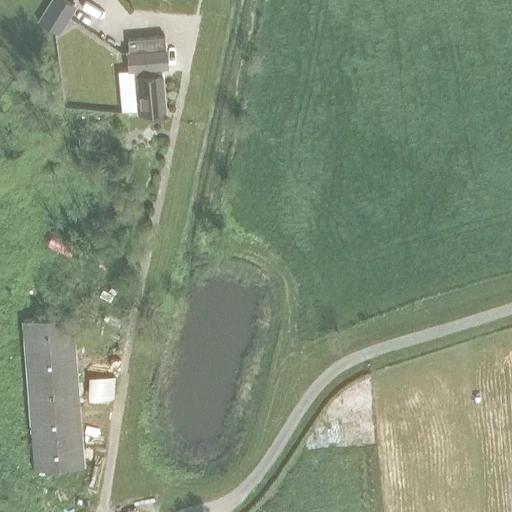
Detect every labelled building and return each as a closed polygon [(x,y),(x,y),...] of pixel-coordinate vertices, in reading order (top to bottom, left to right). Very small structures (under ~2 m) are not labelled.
[(60,0),(52,0),(38,22),(58,34),(74,9),(60,0)] [(166,49),(127,52),(128,70),(135,70),(139,110),(139,112),(164,110),(160,68),(167,68),(166,49)] [(51,235),(46,244),(72,259),(77,250),(51,235)] [(84,468),(72,317),(22,321),(34,472),(84,468)] [(93,373),(92,398),(117,398),(118,374),(93,373)]
